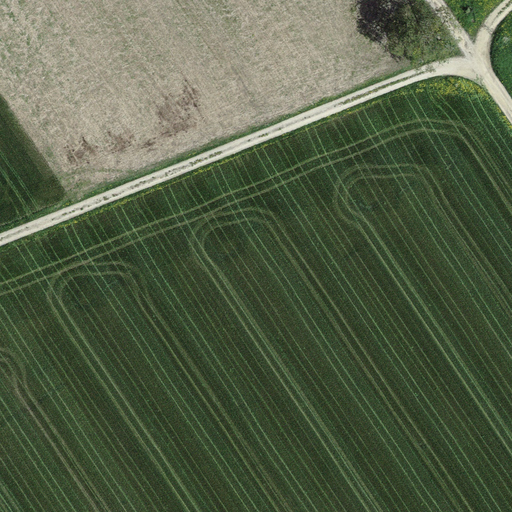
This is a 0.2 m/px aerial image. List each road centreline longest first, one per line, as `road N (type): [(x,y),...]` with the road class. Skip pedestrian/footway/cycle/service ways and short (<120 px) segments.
road 1 (track): [(0,237),(467,49),(511,7)]
road 2 (track): [(432,0),(511,116)]
